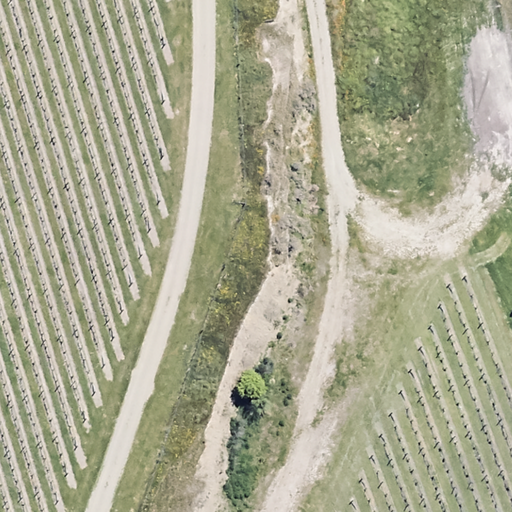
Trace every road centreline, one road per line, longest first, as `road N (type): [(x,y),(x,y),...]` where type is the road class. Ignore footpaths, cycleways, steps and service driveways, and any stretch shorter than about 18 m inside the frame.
road 1 (track): [(92,511),(202,106),(199,0)]
road 2 (track): [(316,0),(338,232)]
